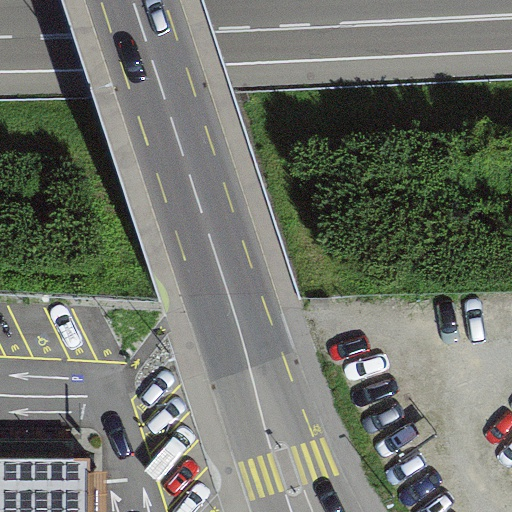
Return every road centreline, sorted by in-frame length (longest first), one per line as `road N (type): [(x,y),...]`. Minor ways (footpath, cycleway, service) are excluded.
road 1 (primary): [(136,0),(262,388)]
road 2 (primary): [(336,511),(262,388)]
road 3 (primary): [(262,388),(286,511)]
